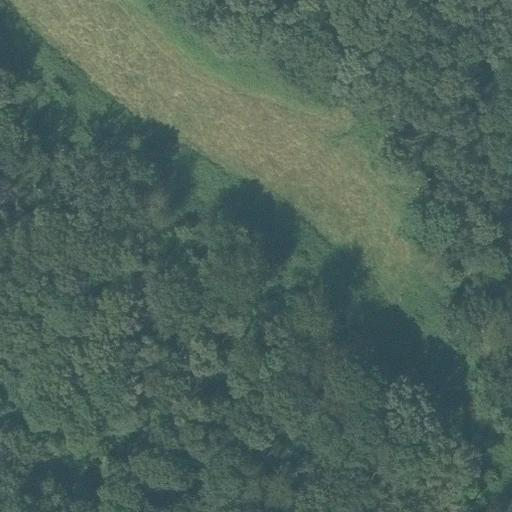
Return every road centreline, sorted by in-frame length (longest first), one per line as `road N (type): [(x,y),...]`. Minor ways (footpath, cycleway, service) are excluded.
road 1 (track): [(337,0),(367,63),(436,166),(489,345),(511,388)]
road 2 (track): [(0,327),(172,511)]
